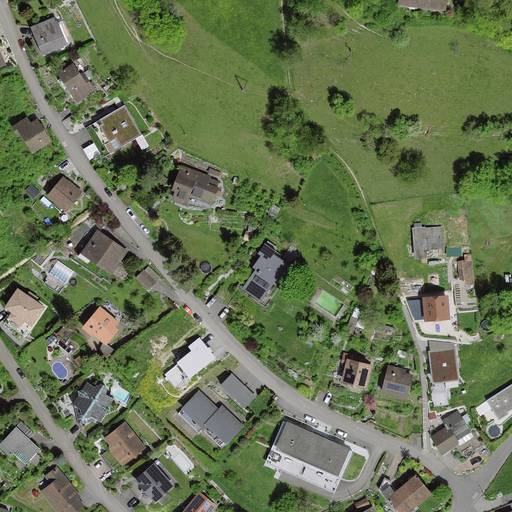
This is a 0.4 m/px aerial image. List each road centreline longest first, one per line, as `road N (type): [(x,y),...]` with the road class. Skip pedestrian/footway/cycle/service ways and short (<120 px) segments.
road 1 (residential): [(0,8),(60,140),(134,242),(283,389),(424,456),(469,496)]
road 2 (track): [(422,398),(418,353),(357,182),(292,100),(281,0)]
road 3 (residential): [(114,511),(0,352)]
